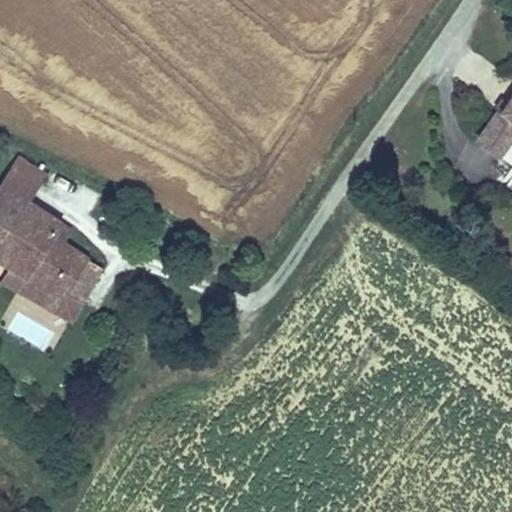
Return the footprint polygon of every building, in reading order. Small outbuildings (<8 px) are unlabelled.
[(511,188),(511,124),(504,120),(465,177),(501,202),(511,188)] [(0,203),(0,255),(45,204),(19,181),(0,203)] [(84,237),(45,204),(0,255),(0,292),(13,276),(25,262),(71,302),(85,287),(96,296),(109,282),(73,251),(84,237)] [(25,262),(13,276),(70,326),(96,296),(85,287),(71,302),(25,262)] [(12,309),(3,335),(52,353),(61,327),(12,309)]
